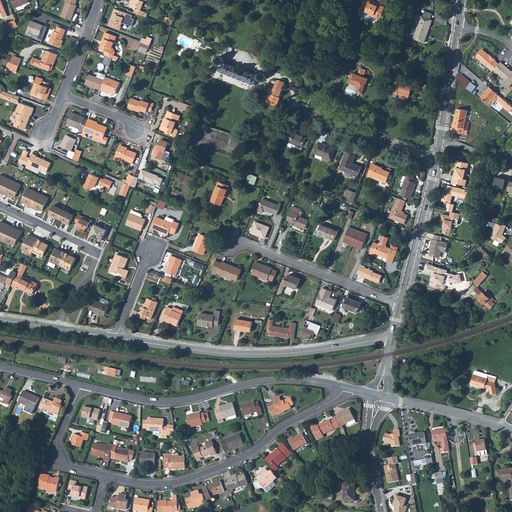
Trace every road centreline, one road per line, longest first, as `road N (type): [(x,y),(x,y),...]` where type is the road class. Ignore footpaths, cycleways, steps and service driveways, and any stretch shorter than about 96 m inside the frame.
road 1 (unclassified): [(119,338),(258,354),(391,339)]
road 2 (tertiary): [(344,386),(274,379),(152,401),(80,385)]
road 3 (residential): [(103,474),(183,480),(248,454),(344,386)]
road 4 (residential): [(58,328),(91,251),(0,205)]
road 5 (residential): [(230,243),(399,304)]
road 6 (residential): [(399,304),(435,160)]
road 7 (residential): [(80,385),(53,456),(103,474)]
road 8 (tertiary): [(511,432),(388,397)]
road 9 (residential): [(435,160),(319,108)]
road 10 (track): [(368,436),(312,464),(280,511)]
